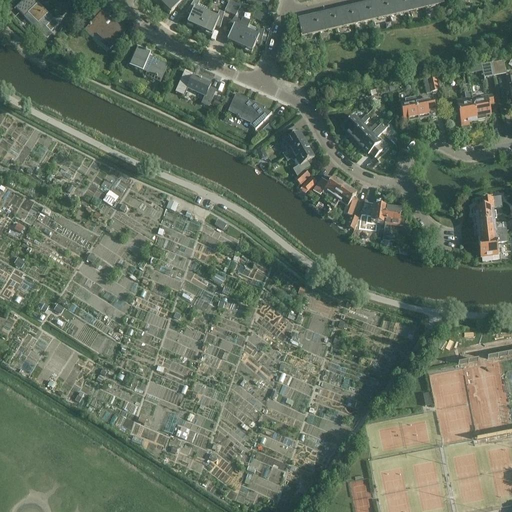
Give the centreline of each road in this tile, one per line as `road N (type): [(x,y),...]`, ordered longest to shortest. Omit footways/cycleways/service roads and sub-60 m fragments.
road 1 (residential): [(511,314),(433,312),(352,290),(210,194)]
road 2 (residential): [(511,147),(471,155),(431,142),(416,147),(399,180),(372,181),(334,153),(305,109),(260,85)]
road 3 (residential): [(260,85),(166,43),(123,3)]
